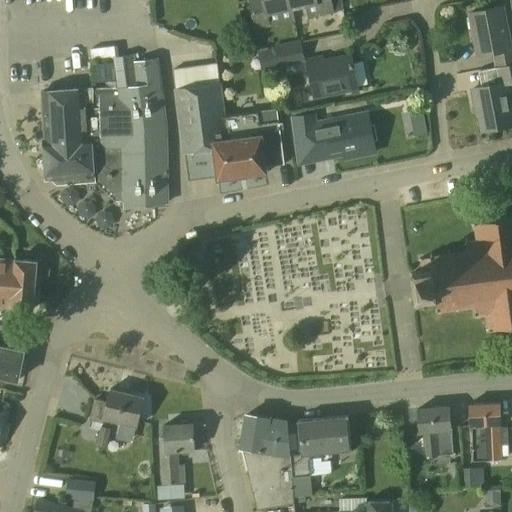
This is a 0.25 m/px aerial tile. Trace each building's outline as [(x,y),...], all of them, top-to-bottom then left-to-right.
[(248,0),(249,3),(255,31),(295,22),(293,10),(292,10),(289,0),(248,0)] [(289,0),(292,10),(293,10),(305,7),(308,20),(335,13),(334,12),(344,10),(341,0),(289,0)] [(511,47),(510,48),(503,9),(470,16),(478,57),(494,54),(496,66),(511,62),(511,47)] [(279,68),(306,63),(302,44),(302,40),(275,45),(279,68)] [(126,208),(167,203),(165,113),(158,60),(135,63),(134,55),(114,58),(118,90),(87,90),(87,89),(42,92),(45,140),(44,140),(46,181),(60,179),(62,181),(107,178),(122,193),(125,193),(126,208)] [(314,98),(351,91),(352,96),(360,95),(353,56),(323,61),(322,58),(307,61),(314,98)] [(511,64),(495,68),(497,85),(471,90),(477,117),(478,116),(481,132),(511,125),(511,111),(507,86),(511,84),(511,64)] [(175,90),(184,154),(213,150),(212,134),(263,128),(269,167),(285,165),(277,109),(224,116),(219,81),(175,87),(175,90)] [(405,110),(408,134),(423,133),(420,109),(405,110)] [(292,117),(298,156),(331,150),(333,157),(343,155),(344,159),(375,153),(370,122),(320,131),(316,113),(292,117)] [(267,167),(269,167),(263,128),(212,134),(213,150),(218,180),(267,173),(267,167)] [(433,271),(413,273),(416,300),(428,299),(429,304),(436,304),(438,311),(474,307),(476,316),(487,315),(489,331),(511,327),(511,219),(474,225),(477,241),(466,243),(467,252),(431,257),(433,271)] [(196,234),(185,237),(186,242),(197,240),(196,234)] [(14,285),(35,287),(37,262),(15,260),(0,259),(0,288),(3,287),(14,291),(14,285)] [(0,307),(11,308),(11,309),(33,310),(35,287),(14,285),(14,291),(3,287),(0,288),(0,307)] [(0,345),(0,378),(17,381),(23,351),(0,345)] [(110,389),(107,402),(94,399),(87,428),(100,431),(100,427),(102,427),(97,444),(106,447),(111,429),(102,426),(104,419),(137,427),(144,398),(110,389)] [(501,428),(501,425),(500,403),(469,405),(470,427),(472,427),(473,462),(503,460),(502,446),(508,445),(508,428),(501,428)] [(452,431),(451,431),(450,407),(418,410),(420,434),(422,434),(424,457),(453,455),(452,431)] [(295,511),(294,504),(292,478),(290,456),(288,422),(267,419),(267,418),(246,415),(241,449),(242,449),(257,510),(272,507),(272,511),(295,511)] [(301,455),(290,456),(292,478),(310,475),(309,459),(332,456),(332,453),(352,451),(348,416),(298,421),(301,455)] [(193,423),(188,423),(187,422),(179,422),(179,424),(164,425),(165,437),(160,437),(162,485),(186,484),(184,464),(180,464),(179,452),(195,451),(193,423)] [(449,462),(450,487),(464,486),(462,462),(449,462)] [(465,488),(483,487),(484,495),(486,495),(487,502),(493,506),(501,506),(501,505),(510,505),(510,497),(511,496),(511,484),(501,486),(484,487),(483,468),(464,469),(465,488)] [(90,481),(69,479),(68,493),(100,495),(101,483),(90,482),(90,481)] [(92,511),(93,498),(74,497),(73,509),(38,500),(34,511),(92,511)] [(367,502),(367,509),(350,510),(340,510),(339,511),(391,511),(391,502),(367,502)]
